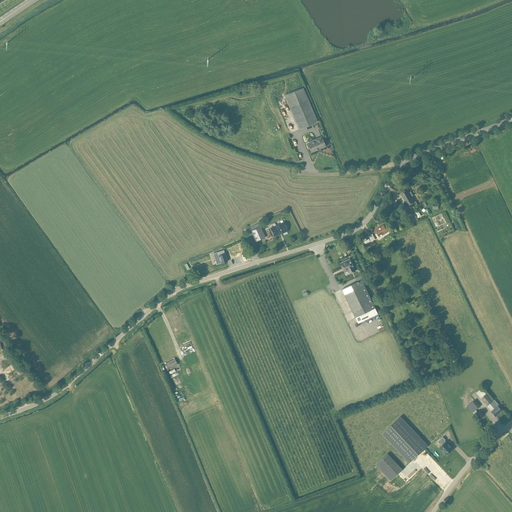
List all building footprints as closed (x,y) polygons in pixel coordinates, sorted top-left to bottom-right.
[(303,88),(284,96),(299,130),(318,122),(303,88)] [(325,147),(321,137),(312,141),(313,142),(310,143),(309,143),(308,143),(307,145),(307,146),(309,146),(311,153),(325,147)] [(408,206),(412,204),(414,208),(418,206),(416,201),(415,202),(411,196),(407,189),(401,193),(408,206)] [(414,212),(408,216),(413,224),(419,221),(414,212)] [(283,223),(271,228),(274,236),(282,232),(282,233),(287,231),(286,229),(287,228),(286,225),(284,224),(283,223)] [(384,225),(375,230),(379,237),(388,232),(384,225)] [(260,226),(251,231),(256,242),(265,237),(260,226)] [(368,236),(362,239),(366,247),(372,244),(371,242),(375,240),(372,234),(368,236)] [(224,250),(213,253),(216,264),(221,263),(221,264),(227,262),(224,250)] [(355,271),(350,259),(341,263),(345,272),(349,270),(350,273),(355,271)] [(358,282),(342,289),(355,318),(358,324),(378,314),(376,308),(362,280),(364,279),(362,275),(358,277),(356,278),(358,282)] [(165,364),(168,370),(178,365),(175,359),(165,364)] [(487,393),(486,393),(482,388),(476,393),(481,398),(480,398),(487,407),(490,404),(494,401),(493,401),(487,393)] [(472,413),(473,413),(475,416),(478,413),(476,410),(480,406),(475,400),(467,407),(472,413)] [(496,416),(502,411),(498,406),(499,405),(494,400),(493,401),(494,401),(490,404),(494,409),(492,411),(496,416)] [(410,463),(428,446),(401,416),(382,433),(410,463)] [(446,442),(445,441),(446,440),(443,437),(439,441),(443,445),(440,448),(447,455),(453,449),(446,441),(446,442)] [(377,465),(392,481),(405,470),(390,453),(377,465)] [(425,472),(433,479),(435,477),(427,470),(425,472)]
